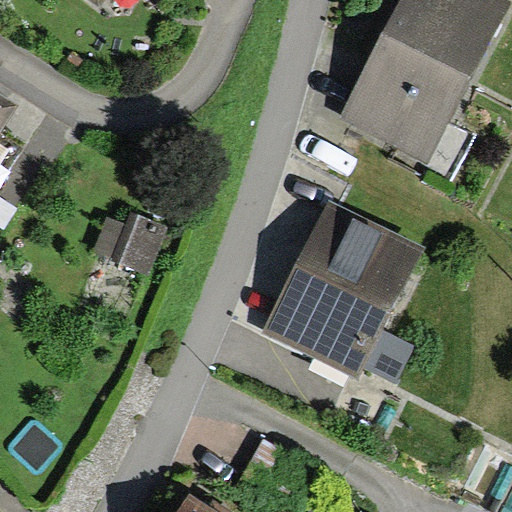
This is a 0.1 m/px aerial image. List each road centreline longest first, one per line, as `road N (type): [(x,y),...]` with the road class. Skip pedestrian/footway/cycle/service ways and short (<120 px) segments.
road 1 (residential): [(298,0),(252,183),(180,370),(105,511)]
road 2 (residential): [(0,63),(73,109),(122,118),(178,94),(221,0)]
